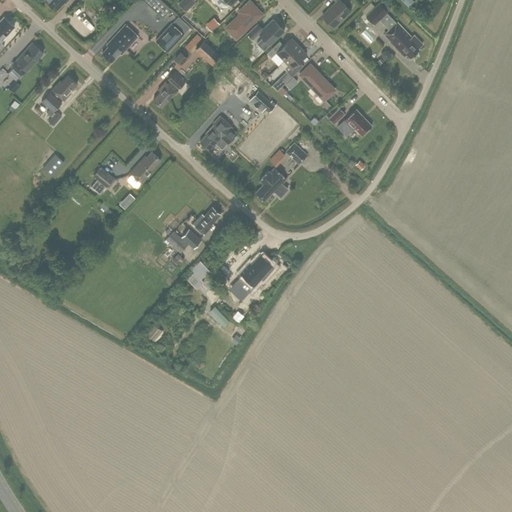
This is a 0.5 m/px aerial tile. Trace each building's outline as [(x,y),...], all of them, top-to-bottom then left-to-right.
[(49,0),(50,0),(48,3),(56,10),(64,1),(66,2),(67,0),(49,0)] [(161,0),(154,0),(149,6),(162,17),(170,8),(161,0)] [(196,1),(194,0),(180,0),(178,3),(185,11),(196,1)] [(240,13),(225,27),(236,38),(249,26),(246,23),(259,10),(249,0),(238,11),(240,13)] [(334,0),(336,1),(322,15),(333,27),(350,10),(340,0),(334,0)] [(386,12),(390,8),(382,0),(381,0),(366,15),(374,24),(379,19),(389,29),(384,34),(390,40),(404,56),(406,54),(410,57),(419,48),(418,48),(422,43),(414,34),(411,37),(397,21),(396,22),(386,12)] [(371,2),(362,10),(365,13),(366,14),(372,8),(374,6),(371,2)] [(0,49),(4,44),(0,41),(1,40),(9,32),(14,26),(4,16),(0,20),(0,49)] [(205,24),(211,31),(220,23),(214,17),(205,24)] [(257,43),(264,50),(284,30),(273,19),(263,28),(258,23),(247,33),(252,39),(259,33),(263,37),(257,43)] [(184,33),(172,22),(155,40),(167,51),(184,33)] [(121,53),(138,35),(126,24),(107,44),(109,46),(103,52),(112,61),(120,52),(121,53)] [(277,52),(284,60),(299,46),(291,38),(284,45),(279,41),(267,53),(271,57),(277,52)] [(204,40),(196,49),(213,65),(222,56),(204,40)] [(33,47),(30,44),(10,66),(12,67),(7,72),(16,80),(26,70),(27,71),(43,52),(35,45),(33,47)] [(292,76),(303,65),(299,61),(306,54),(299,46),(284,60),(288,64),(284,68),(292,76)] [(382,52),(382,56),(384,58),(388,58),(390,56),(390,52),(388,50),(384,50),(382,52)] [(174,58),(181,65),(188,58),(181,51),(174,58)] [(324,100),(335,89),(310,64),(299,74),(324,100)] [(160,91),(153,98),(162,106),(170,97),(178,88),(185,80),(174,71),(167,79),(158,89),(160,91)] [(52,89),(64,100),(71,92),(70,92),(77,83),(67,74),(61,81),(60,80),(52,89)] [(277,79),(272,85),(277,90),(282,85),(277,79)] [(14,93),(21,86),(15,80),(8,88),(14,93)] [(277,90),(282,95),(287,90),(282,86),(277,90)] [(272,99),(270,101),(258,90),(249,100),(262,112),(264,108),(268,112),(273,107),(276,110),(280,106),(277,103),(276,104),(272,99)] [(52,116),(55,112),(54,111),(62,102),(49,91),(41,100),(50,108),(46,112),(52,116)] [(328,117),(334,123),(345,113),(339,107),(328,117)] [(344,120),(337,126),(346,136),(353,129),(352,129),(354,127),(361,134),(371,124),(356,109),(344,120)] [(237,132),(232,127),(232,126),(220,115),(211,125),(212,126),(205,133),(206,134),(200,141),(209,149),(215,143),(222,149),(226,144),(237,132)] [(307,154),(294,142),(285,151),(299,164),(307,154)] [(161,159),(151,151),(146,156),(145,155),(130,172),(131,173),(127,178),(128,181),(134,186),(137,186),(141,182),(142,183),(149,174),(148,173),(161,159)] [(64,162),(58,157),(50,166),(47,163),(43,168),(52,176),(64,162)] [(106,186),(108,188),(115,179),(113,178),(114,176),(100,166),(93,175),(97,179),(91,186),(99,193),(106,186)] [(286,178),(274,167),(270,172),(268,170),(259,179),(263,183),(255,192),(264,200),(273,190),(280,196),(288,188),(282,183),(286,178)] [(132,192),(122,203),(128,208),(138,197),(132,192)] [(204,234),(208,229),(213,224),(212,222),(220,213),(212,206),(204,215),(202,213),(192,223),(204,234)] [(181,236),(194,248),(201,240),(189,228),(181,236)] [(165,238),(180,252),(188,243),(173,230),(165,238)] [(242,272),(237,277),(250,289),(261,276),(263,278),(274,265),(273,264),(274,263),(261,251),(252,262),(250,260),(241,271),(242,272)] [(179,265),(184,259),(178,253),(172,259),(179,265)] [(201,279),(209,270),(203,263),(194,272),(195,273),(188,280),(196,288),(204,281),(201,279)] [(227,297),(235,309),(244,304),(237,291),(227,297)] [(154,341),(163,331),(154,323),(145,333),(154,341)]
